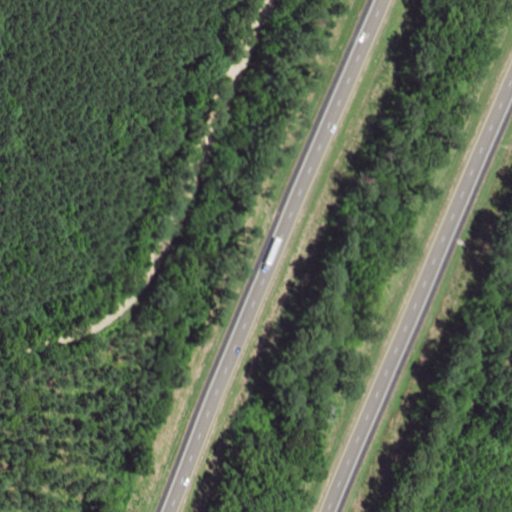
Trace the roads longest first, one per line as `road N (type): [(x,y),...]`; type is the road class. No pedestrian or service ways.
road 1 (motorway): [(383,0),(165,511)]
road 2 (motorway): [(325,511),(511,66)]
road 3 (residential): [(0,307),(43,283),(108,203),(194,0)]
